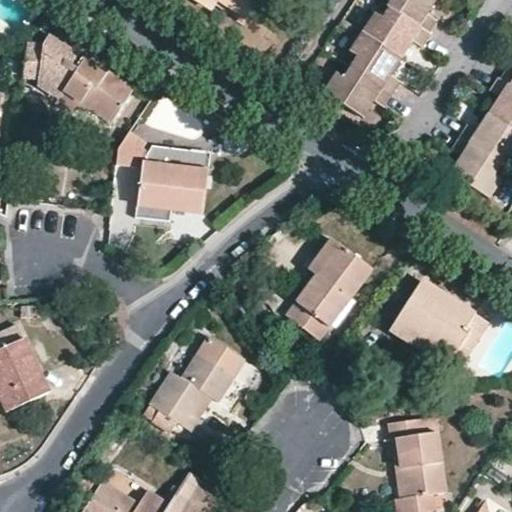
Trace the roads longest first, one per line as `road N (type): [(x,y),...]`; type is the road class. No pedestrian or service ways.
road 1 (residential): [(81,0),(343,164)]
road 2 (residential): [(11,511),(161,308)]
road 3 (residential): [(161,308),(212,254),(343,164)]
road 4 (residential): [(382,187),(494,0)]
road 5 (residential): [(382,187),(511,275)]
road 6 (residential): [(53,250),(161,308)]
